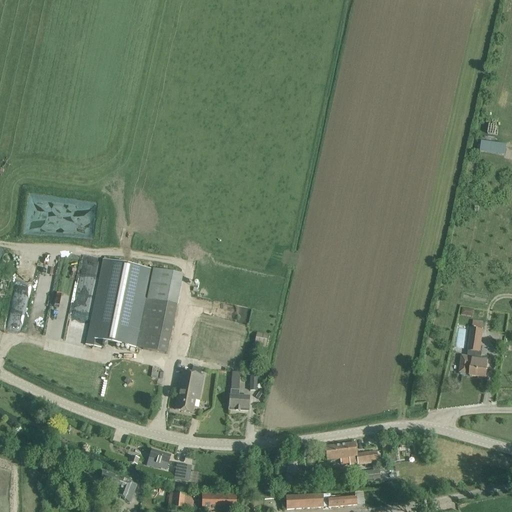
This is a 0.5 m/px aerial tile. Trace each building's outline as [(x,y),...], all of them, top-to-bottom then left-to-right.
[(103,260),(88,336),(86,346),(101,349),(102,342),(135,348),(137,338),(151,270),(103,260)] [(153,300),(145,340),(143,349),(166,354),(168,344),(183,276),(153,270),(147,299),(153,300)] [(485,272),(482,285),(493,288),(496,275),(485,272)] [(60,273),(51,325),(67,328),(76,276),(60,273)] [(1,280),(0,285),(0,294),(6,296),(9,282),(1,280)] [(219,363),(220,363),(238,367),(246,331),(227,327),(224,339),(220,338),(220,337),(208,334),(208,333),(206,333),(206,331),(221,335),(223,328),(222,327),(223,323),(210,319),(211,314),(188,308),(183,331),(186,332),(185,335),(204,340),(206,340),(204,348),(201,361),(218,364),(219,363)] [(462,308),(461,315),(473,317),(474,310),(462,308)] [(461,363),(460,373),(470,375),(470,376),(486,379),(489,359),(482,358),(482,354),(481,352),(480,352),(483,331),(482,331),(483,322),(473,321),(472,329),(471,329),(468,351),(468,356),(467,356),(466,364),(461,363)] [(254,345),(266,347),(268,336),(256,333),(254,345)] [(152,367),(151,377),(158,377),(159,368),(152,367)] [(183,372),(177,400),(175,410),(193,414),(196,400),(199,400),(201,391),(204,377),(200,376),(201,369),(193,367),(192,374),(183,372)] [(248,412),(249,402),(249,397),(239,396),(239,391),(240,376),(232,376),(231,390),(230,396),(230,395),(229,411),(236,411),(236,409),(240,409),(240,411),(248,412)] [(257,376),(250,376),(249,391),(256,391),(257,376)] [(358,466),(378,463),(377,452),(357,455),(355,443),(324,448),(326,461),(340,459),(341,465),(349,463),(350,466),(358,464),(358,466)] [(167,470),(171,456),(152,450),(147,466),(158,469),(159,467),(167,470)] [(131,456),(129,463),(137,465),(140,459),(131,456)] [(177,465),(175,479),(188,481),(190,475),(183,473),(184,466),(177,465)] [(380,470),(358,472),(359,481),(381,479),(380,470)] [(101,479),(97,481),(106,486),(125,500),(130,503),(135,491),(137,485),(132,483),(113,476),(102,472),(101,479)] [(313,473),(305,474),(306,482),(314,481),(313,473)] [(170,494),(168,508),(192,511),(194,497),(170,494)] [(286,497),(287,510),(323,508),(323,507),(328,507),(328,508),(356,506),(356,497),(340,498),(340,497),(331,497),(330,495),(322,496),(286,497)] [(203,497),(203,510),(235,510),(235,497),(203,497)]
